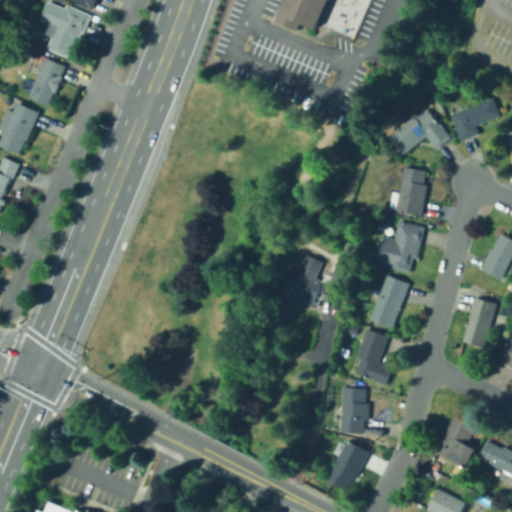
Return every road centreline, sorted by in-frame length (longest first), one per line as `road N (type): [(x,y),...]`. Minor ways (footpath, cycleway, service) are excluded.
road 1 (primary): [(185,0),(0,454)]
road 2 (residential): [(473,182),(479,193),(411,420),(372,511)]
road 3 (residential): [(132,0),(9,307)]
road 4 (secondary): [(174,436),(37,365)]
road 5 (secondary): [(283,492),(174,436)]
